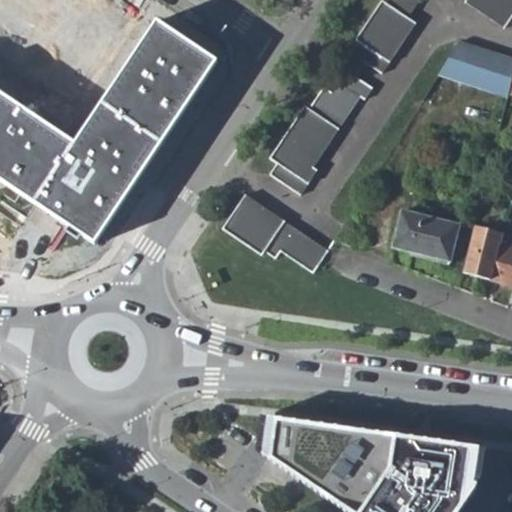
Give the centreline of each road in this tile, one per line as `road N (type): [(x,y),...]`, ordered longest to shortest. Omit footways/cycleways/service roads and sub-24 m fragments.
road 1 (primary): [(511,402),(147,350)]
road 2 (residential): [(106,311),(287,49)]
road 3 (residential): [(208,511),(133,462),(112,393)]
road 4 (residential): [(0,474),(46,406),(79,384)]
